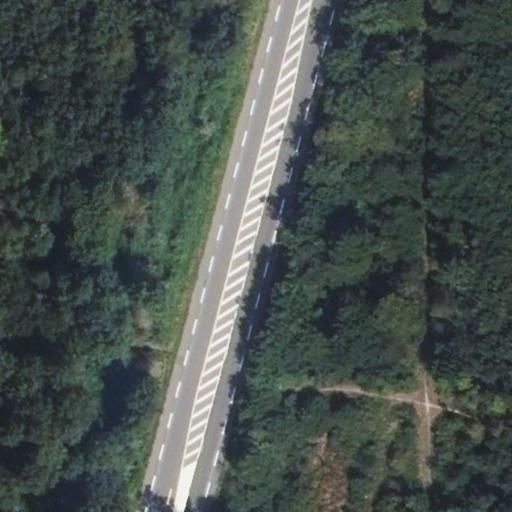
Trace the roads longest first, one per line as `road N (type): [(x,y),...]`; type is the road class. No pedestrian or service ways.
road 1 (primary): [(173,511),(309,0)]
road 2 (unknown): [(439,511),(427,0)]
road 3 (track): [(247,384),(511,418)]
road 4 (track): [(0,360),(170,376)]
